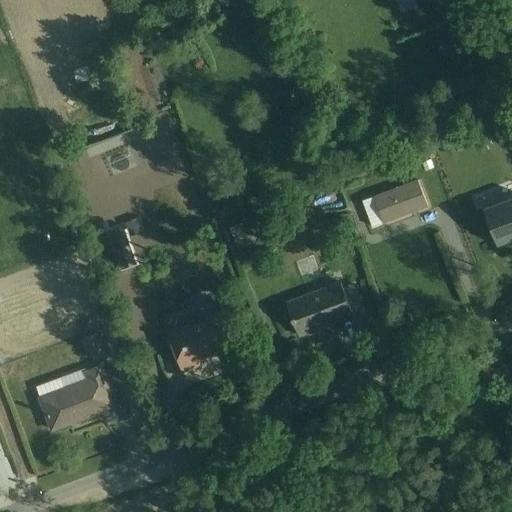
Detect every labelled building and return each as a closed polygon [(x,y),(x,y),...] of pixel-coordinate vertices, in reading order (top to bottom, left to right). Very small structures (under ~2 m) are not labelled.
[(100,182),(115,177),(107,155),(92,161),(100,182)] [(378,231),(433,209),(421,178),(365,200),(378,231)] [(511,212),(488,222),(497,245),(511,239),(511,212)] [(305,338),(360,317),(346,280),(291,301),(305,338)] [(187,366),(241,345),(226,308),(172,329),(187,366)] [(84,355),(103,350),(98,331),(79,336),(84,355)] [(55,432),(118,407),(103,368),(40,393),(55,432)]
